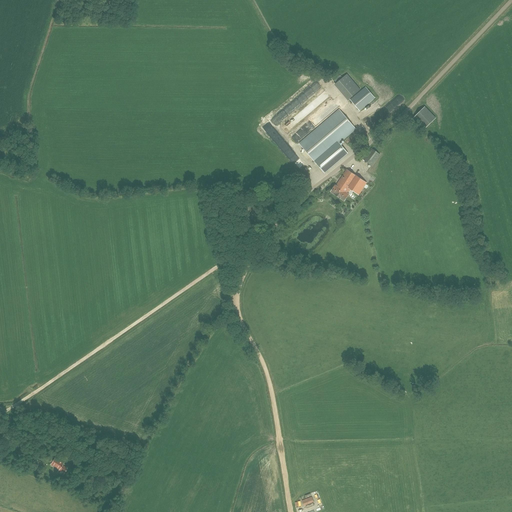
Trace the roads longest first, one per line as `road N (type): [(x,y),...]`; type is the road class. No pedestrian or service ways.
road 1 (track): [(0,418),(264,233)]
road 2 (track): [(264,233),(329,175),(199,189),(219,266)]
road 3 (unclassified): [(329,175),(511,0)]
road 4 (track): [(291,511),(265,368),(237,307)]
